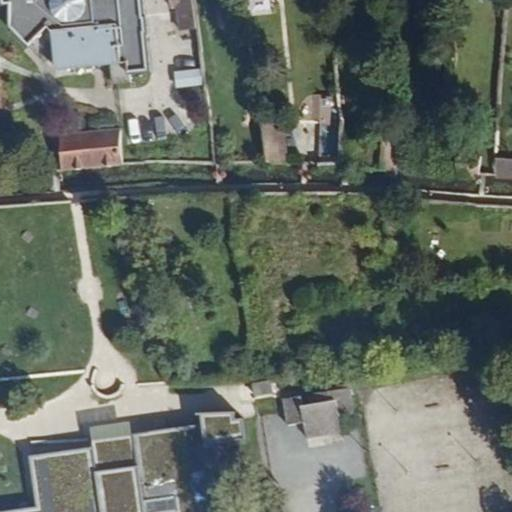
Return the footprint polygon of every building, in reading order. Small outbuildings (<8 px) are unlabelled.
[(1,0),(1,6),(10,5),(9,27),(27,47),(46,28),(50,28),(56,71),(128,64),(128,73),(148,72),(141,0),(1,0)] [(198,30),(194,0),(167,0),(168,8),(176,7),(179,32),(198,30)] [(201,86),(200,70),(175,73),(176,89),(201,86)] [(140,117),(143,139),(179,134),(176,112),(140,117)] [(288,165),(284,120),(261,124),(266,165),(288,165)] [(124,167),(120,129),(58,135),(62,173),(124,167)] [(382,170),(382,142),(342,140),(342,166),(382,170)] [(398,171),(401,143),(382,142),(382,170),(398,171)] [(479,177),(481,157),(456,156),(455,176),(479,177)] [(511,178),(511,159),(494,158),(492,178),(511,178)] [(253,205),(253,192),(231,192),(233,206),(253,205)] [(487,361),(486,347),(457,349),(457,362),(487,361)] [(356,414),(352,387),(310,395),(311,405),(304,406),(303,396),(284,398),(289,425),(305,422),(305,427),(326,424),(327,434),(344,431),(341,417),(356,414)] [(225,511),(217,450),(246,446),(244,425),(231,427),(230,416),(201,420),(202,430),(165,435),(166,440),(158,441),(157,436),(132,440),(133,448),(109,452),(29,462),(35,511),(225,511)] [(327,434),(326,424),(305,427),(307,437),(327,434)]
